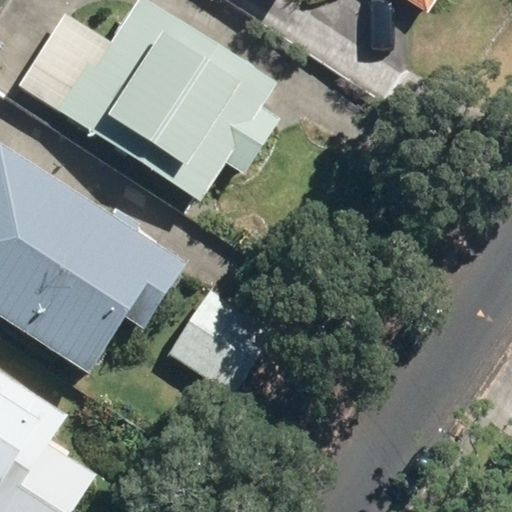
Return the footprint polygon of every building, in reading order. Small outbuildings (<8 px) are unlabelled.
[(61,117),(204,217),(238,168),(256,180),(309,104),(160,0),(142,0),(112,43),(70,13),(18,88),(61,117)] [(439,0),(412,0),(431,12),(439,0)] [(0,320),(97,384),(137,324),(158,338),(201,272),(2,141),(0,143),(0,320)] [(284,336),(214,290),(171,355),(241,401),(284,336)] [(0,511),(88,511),(111,479),(62,446),(77,423),(0,371),(0,357),(2,355),(0,354),(0,511)]
